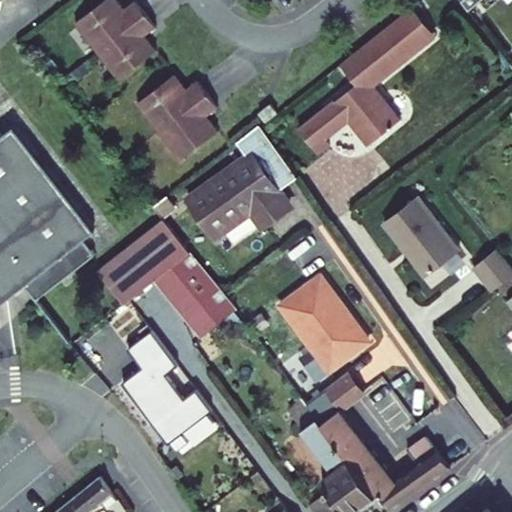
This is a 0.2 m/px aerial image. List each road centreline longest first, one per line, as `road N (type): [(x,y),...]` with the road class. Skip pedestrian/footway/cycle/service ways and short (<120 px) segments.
road 1 (residential): [(180,511),(133,441),(97,408),(46,387),(0,387)]
road 2 (residential): [(343,0),(275,40),(237,33),(203,0)]
